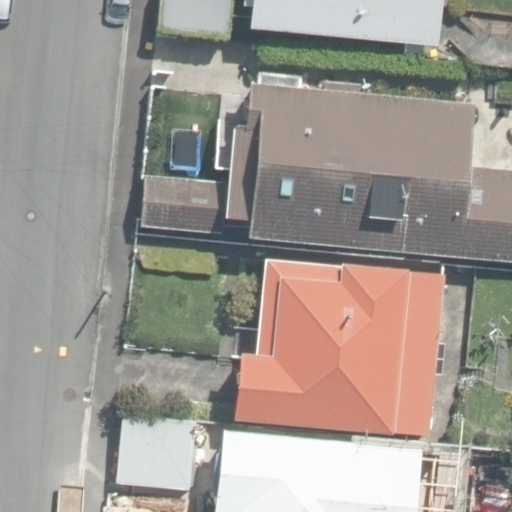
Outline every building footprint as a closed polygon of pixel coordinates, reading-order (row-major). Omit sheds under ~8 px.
[(159,0),(157,30),(229,36),(232,0),(159,0)] [(401,44),(420,46),(421,36),(434,37),(437,0),(246,0),(245,21),(401,35),(401,44)] [(245,231),(511,252),(511,159),(468,156),(473,94),(356,85),(357,76),(319,74),(319,82),(245,77),(241,131),(252,131),(245,231)] [(138,223),(220,232),(226,181),(144,172),(138,223)] [(228,411),(424,429),(438,268),(260,251),(251,346),(235,344),(228,411)] [(116,483),(188,490),(195,422),(124,415),(116,483)] [(209,511),(411,511),(418,441),(218,423),(209,511)]
